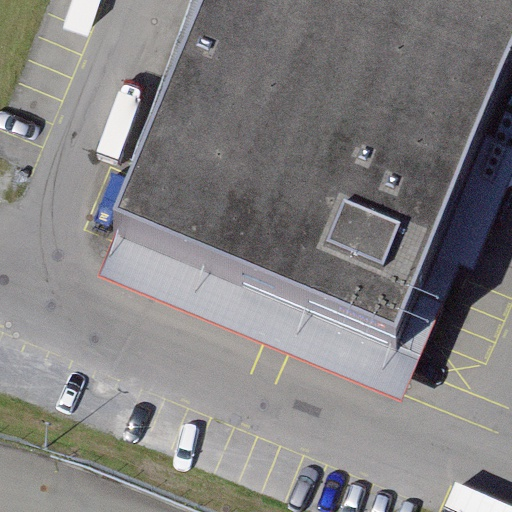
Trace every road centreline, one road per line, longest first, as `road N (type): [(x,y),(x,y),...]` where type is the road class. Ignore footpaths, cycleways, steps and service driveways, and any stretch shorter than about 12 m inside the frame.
road 1 (unclassified): [(0,293),(511,493)]
road 2 (unknown): [(151,0),(27,300)]
